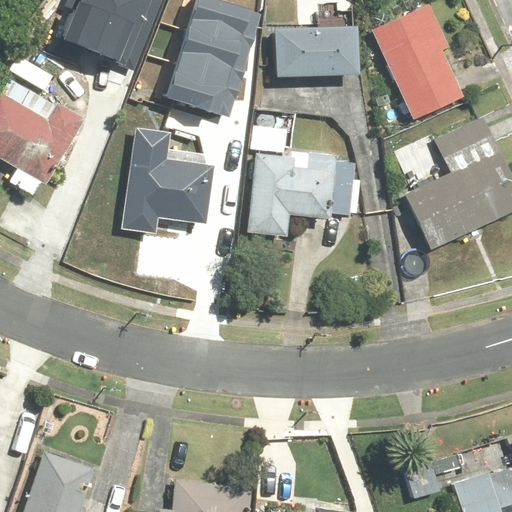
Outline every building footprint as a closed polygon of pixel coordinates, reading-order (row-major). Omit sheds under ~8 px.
[(66,0),(53,34),(137,67),(163,0),(66,0)] [(262,16),(214,0),(195,0),(187,29),(251,50),(262,16)] [(433,0),(430,0),(373,26),(418,123),(477,95),(433,0)] [(360,22),(278,23),(279,76),(361,75),(360,22)] [(251,50),(187,29),(175,63),(240,84),(251,50)] [(240,84),(175,63),(164,97),(229,118),(240,84)] [(5,70),(0,79),(0,154),(46,181),(84,116),(5,70)] [(511,218),(511,164),(487,111),(435,134),(451,168),(404,189),(434,254),(511,218)] [(128,120),(121,230),(161,233),(163,217),(205,220),(210,143),(174,141),(175,124),(128,120)] [(289,124),(252,123),(250,232),(293,233),(294,211),(354,212),(356,149),(289,147),(289,124)] [(78,511),(94,458),(43,443),(23,511),(78,511)] [(425,458),(397,466),(406,498),(434,491),(425,458)] [(511,470),(508,459),(453,477),(464,511),(488,511),(511,504),(511,470)] [(157,501),(156,511),(250,511),(253,484),(174,478),(172,502),(157,501)] [(265,511),(353,511),(354,503),(318,500),(318,508),(266,504),(265,511)]
